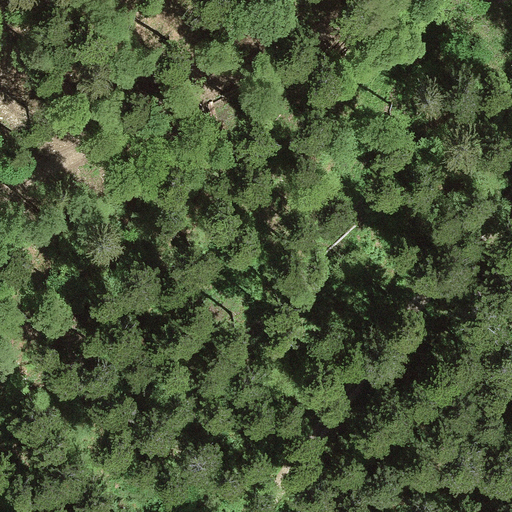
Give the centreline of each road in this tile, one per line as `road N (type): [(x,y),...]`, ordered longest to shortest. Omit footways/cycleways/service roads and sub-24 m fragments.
road 1 (track): [(374,0),(0,201)]
road 2 (track): [(268,511),(369,369),(511,201)]
